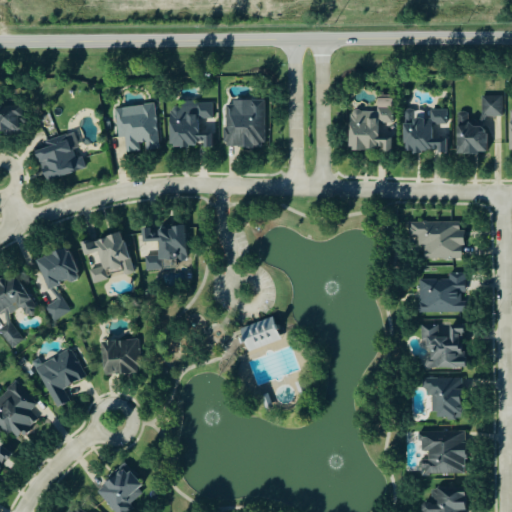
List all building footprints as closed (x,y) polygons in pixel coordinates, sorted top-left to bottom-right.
[(455,156),(484,156),(483,118),(500,118),(500,97),(478,97),(478,121),(466,122),(466,114),(455,114),(455,156)] [(347,112),(347,153),(390,153),(390,98),(375,98),(375,112),(347,112)] [(262,103),(223,103),(223,148),(262,148),(262,103)] [(0,134),(22,135),(22,105),(0,105),(0,134)] [(157,150),(153,105),(138,106),(138,108),(113,111),(116,139),(122,138),(123,153),(157,150)] [(168,148),(210,148),(210,106),(168,106),(168,148)] [(402,112),(402,154),(445,154),(445,111),(427,111),(427,112),(402,112)] [(46,184),(84,169),(79,157),(74,159),(66,141),(34,154),(46,184)] [(460,260),(461,224),(407,223),(407,239),(416,239),(416,248),(422,248),(421,260),(460,260)] [(161,263),(185,261),(183,227),(142,229),(143,271),(161,271),(161,263)] [(92,284),(108,280),(106,272),(120,269),(121,276),(130,273),(121,235),(81,244),(86,264),(97,261),(98,269),(89,271),(92,284)] [(47,291),(77,278),(65,249),(35,261),(47,291)] [(15,275),(0,282),(0,318),(20,308),(25,318),(34,313),(15,275)] [(463,314),(463,275),(446,275),(446,280),(417,280),(417,314),(463,314)] [(43,308),(52,323),(69,314),(60,298),(43,308)] [(247,353),(279,341),(271,318),(238,331),(247,353)] [(0,330),(0,334),(10,349),(20,341),(9,325),(0,330)] [(462,325),(421,326),(422,371),(464,369),(462,325)] [(138,375),(137,341),(100,342),(101,376),(138,375)] [(55,409),(69,402),(62,389),(84,378),(70,350),(34,368),(55,409)] [(427,421),(462,420),(461,378),(426,380),(427,421)] [(36,419),(28,412),(35,405),(13,383),(0,396),(0,428),(14,442),(36,419)] [(463,474),(462,432),(418,433),(419,453),(420,453),(421,475),(463,474)] [(0,446),(0,466),(9,453),(0,446)] [(124,467),(94,491),(111,511),(129,511),(132,510),(125,502),(142,489),(124,467)] [(463,489),(429,489),(429,505),(422,505),(422,511),(459,511),(463,511),(463,489)]
